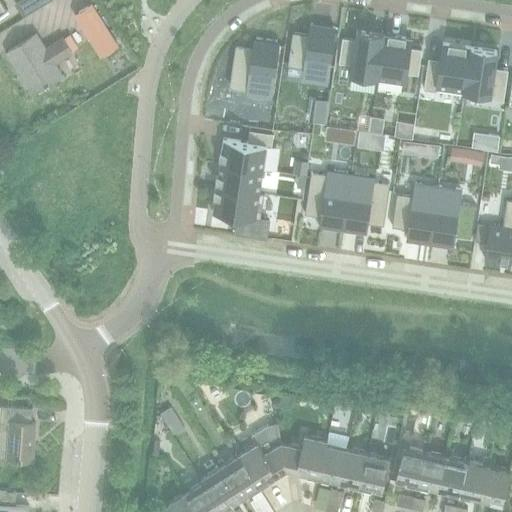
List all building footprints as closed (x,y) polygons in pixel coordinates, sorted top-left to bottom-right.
[(117,43),(91,2),(74,13),(100,54),(117,43)] [(326,83),(334,25),(311,22),(309,34),(292,31),(288,62),(304,65),(302,79),(326,83)] [(376,76),(383,32),(355,28),(354,39),(342,37),(338,60),(350,62),(349,72),(376,76)] [(410,37),(383,32),(376,76),(404,80),(405,70),(418,71),(421,48),(409,47),(410,37)] [(24,69),(37,89),(61,74),(53,62),(71,51),(60,34),(43,45),(35,33),(7,50),(21,71),(24,69)] [(236,46),(230,85),(248,87),(247,94),(269,97),(277,40),(255,36),(253,48),(236,46)] [(427,63),(423,88),(436,89),(436,85),(464,89),(470,45),(442,41),(439,65),(427,63)] [(470,45),(464,89),(491,93),(490,98),(503,99),(506,75),(494,73),(498,49),(470,45)] [(75,123),(37,147),(48,163),(52,160),(62,176),(36,192),(53,218),(68,209),(72,216),(89,205),(85,198),(100,189),(84,164),(96,157),(75,123)] [(223,137),(219,161),(262,168),(266,144),(271,145),(273,132),(249,128),(247,140),(223,137)] [(219,161),(216,185),(264,192),(264,191),(259,191),(262,168),(219,161)] [(351,171),(328,168),(327,174),(310,171),(305,211),(321,213),(319,225),(342,228),(351,171)] [(373,174),(351,171),(342,228),(365,232),(366,220),(383,222),(389,183),(372,180),(373,174)] [(304,186),(306,174),(298,173),(296,185),(304,186)] [(438,184),(415,180),(413,195),(396,192),(392,223),(408,226),(407,238),(429,241),(438,184)] [(460,187),(438,184),(429,241),(452,245),(453,233),(470,235),(475,204),(458,202),(460,187)] [(216,185),(212,210),(236,213),(234,231),(266,236),(269,218),(260,217),(264,192),(216,185)] [(511,261),(511,254),(511,197),(506,196),(502,223),(489,222),(484,257),(511,261)] [(33,459),(35,421),(31,421),(32,407),(0,404),(0,456),(7,457),(33,459)] [(279,441),(276,422),(268,423),(252,433),(256,441),(237,453),(258,486),(285,469),(279,441)] [(325,442),(326,439),(303,434),(300,446),(279,441),(285,469),(316,477),(324,442),(325,442)] [(345,447),(325,442),(324,442),(316,477),(337,481),(345,447)] [(415,484),(423,449),(402,444),(394,479),(415,484)] [(358,486),(366,451),(345,447),(337,481),(358,486)] [(436,489),(445,454),(423,449),(415,484),(436,489)] [(366,451),(358,486),(380,491),(388,456),(366,451)] [(257,511),(273,511),(274,511),(258,486),(237,453),(220,464),(241,497),(249,492),(253,497),(250,499),(257,511)] [(458,494),(466,459),(445,454),(436,489),(458,494)] [(479,499),(487,464),(466,459),(458,494),(479,499)] [(241,497),(220,464),(200,476),(202,480),(203,479),(223,511),(241,511),(238,507),(234,509),(231,503),(241,497)] [(487,464),(479,499),(501,504),(509,469),(487,464)] [(223,511),(203,479),(202,480),(185,490),(198,511),(223,511)] [(328,498),(339,501),(341,489),(330,487),(328,498)] [(5,503),(6,490),(0,489),(0,511),(28,511),(29,505),(5,503)] [(198,511),(185,490),(166,502),(172,511),(198,511)] [(397,492),(395,503),(410,507),(413,495),(397,492)] [(413,495),(410,507),(421,509),(424,498),(413,495)] [(381,511),(383,501),(384,499),(373,496),(370,508),(381,511)] [(337,511),(339,501),(328,498),(325,510),(337,511)] [(453,511),(455,505),(444,502),(441,511),(453,511)]
